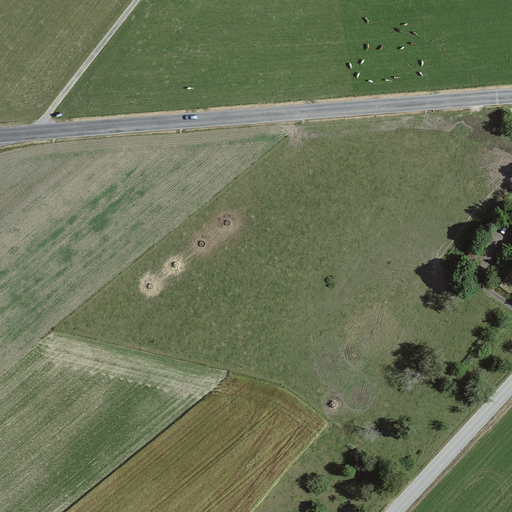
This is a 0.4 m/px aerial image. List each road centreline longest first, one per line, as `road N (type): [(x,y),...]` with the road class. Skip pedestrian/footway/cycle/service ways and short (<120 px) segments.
road 1 (tertiary): [(33,132),(511,96)]
road 2 (tertiary): [(394,511),(511,384)]
road 3 (residential): [(137,0),(33,132)]
